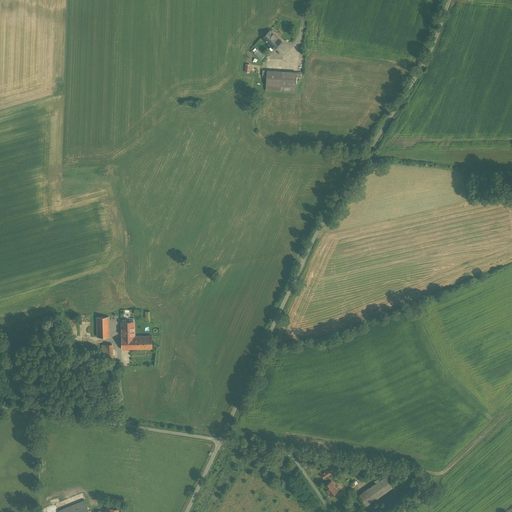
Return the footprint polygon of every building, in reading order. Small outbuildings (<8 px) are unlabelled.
[(281,43),(268,32),(261,40),(273,52),(281,43)] [(266,57),(259,50),(254,54),(261,62),(266,57)] [(297,72),(267,71),(266,76),(266,91),(296,92),(297,80),(297,72)] [(109,317),(97,317),(97,337),(109,337),(109,317)] [(134,322),(121,322),(122,349),(152,349),(152,336),(134,336),(134,335),(136,335),(136,330),(134,330),(134,322)] [(112,344),(102,344),(102,353),(102,356),(107,356),(112,356),(112,344)] [(332,473),(329,469),(321,474),(324,478),(332,473)] [(394,486),(386,476),(358,496),(365,507),(394,486)] [(338,490),(331,481),(323,486),(330,496),(338,490)] [(88,511),(84,500),(59,510),(59,511),(88,511)]
